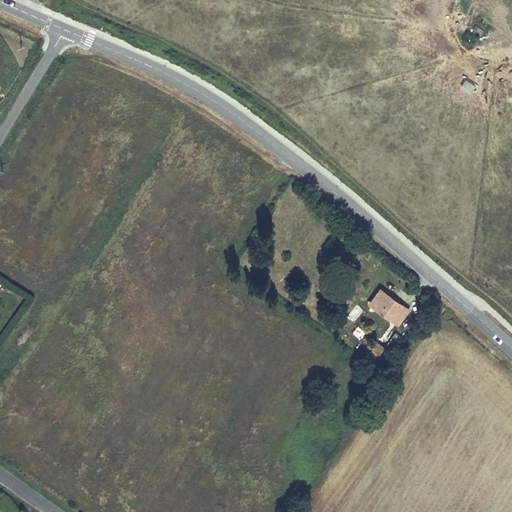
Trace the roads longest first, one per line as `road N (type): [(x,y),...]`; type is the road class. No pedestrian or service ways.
road 1 (tertiary): [(65,29),(214,98),(511,345)]
road 2 (unclassified): [(0,138),(65,29)]
